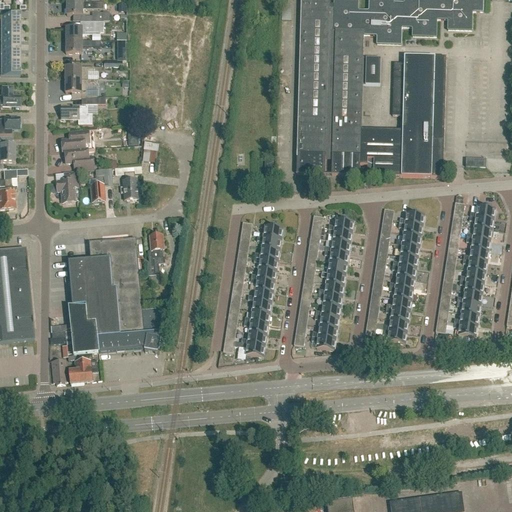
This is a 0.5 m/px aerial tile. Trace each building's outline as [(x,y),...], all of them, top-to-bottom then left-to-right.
[(330,0),(301,0),(296,176),(443,180),(447,59),(435,59),(405,58),(405,65),(394,65),(393,118),(403,118),(403,132),(361,131),(363,87),(380,87),(381,60),(363,60),(364,37),(377,37),(377,38),(377,46),(401,47),(402,30),(403,29),(412,29),(413,30),(412,38),(436,39),(437,22),(438,21),(447,21),(448,23),(448,32),(472,33),(472,14),(473,13),(483,14),(483,0),(404,0),(404,4),(404,5),(395,5),(393,4),(393,0),(369,0),(369,12),(368,13),(359,13),(358,12),(358,0),(334,0),(334,11),(330,10),(330,0)] [(105,5),(89,5),(83,5),(67,4),(67,17),(81,17),(81,24),(103,24),(109,24),(109,14),(103,14),(103,15),(92,15),(92,18),(85,18),(85,17),(83,17),(83,12),(105,12),(105,5)] [(1,18),(1,30),(3,30),(20,30),(20,17),(0,17),(0,18),(1,18)] [(81,30),(67,29),(66,43),(83,43),(83,37),(93,37),(101,37),(101,34),(103,34),(103,24),(81,24),(81,30)] [(1,30),(1,42),(3,42),(20,42),(20,30),(3,30),(1,30)] [(126,42),(126,34),(118,34),(118,42),(126,42)] [(3,42),(1,42),(1,54),(3,54),(20,54),(20,42),(3,42)] [(93,43),(83,43),(66,43),(66,56),(82,56),(82,50),(88,50),(89,47),(95,48),(95,50),(101,50),(101,43),(93,43)] [(126,54),(126,44),(118,44),(118,54),(126,54)] [(1,54),(1,66),(3,66),(20,66),(20,54),(3,54),(1,54)] [(20,66),(3,66),(1,66),(1,78),(0,78),(20,78),(20,66)] [(92,69),(66,69),(66,82),(99,82),(99,74),(92,74),(92,69)] [(74,102),(82,101),(99,100),(99,82),(66,82),(66,95),(74,95),(74,102)] [(0,113),(0,114),(0,105),(1,105),(2,105),(2,109),(9,109),(9,108),(20,108),(20,98),(12,98),(12,91),(10,89),(5,89),(3,91),(2,98),(0,97),(0,113)] [(80,109),(80,108),(62,109),(62,115),(61,116),(61,119),(62,120),(62,122),(79,122),(79,127),(92,127),(92,117),(88,117),(88,109),(80,109)] [(19,132),(20,119),(4,119),(4,121),(0,121),(0,136),(12,137),(12,132),(19,132)] [(86,152),(86,151),(85,144),(90,144),(90,143),(97,142),(96,133),(69,135),(70,142),(62,142),(63,154),(65,154),(86,152)] [(14,164),(14,147),(0,147),(1,140),(0,139),(0,156),(0,164),(14,164)] [(157,153),(158,153),(159,147),(158,147),(144,145),(144,151),(144,152),(142,163),(155,164),(157,153)] [(65,154),(66,166),(74,165),(75,171),(95,170),(94,159),(89,159),(88,151),(86,151),(86,152),(65,154)] [(486,169),(486,161),(466,161),(466,168),(486,169)] [(139,171),(138,165),(111,167),(112,174),(121,173),(121,172),(139,171)] [(16,172),(3,173),(4,182),(7,211),(15,211),(14,193),(12,193),(12,188),(11,181),(17,181),(16,172)] [(96,173),(96,177),(97,188),(91,188),(93,205),(94,205),(95,206),(99,205),(100,204),(106,204),(104,188),(111,188),(110,172),(96,173)] [(79,189),(77,174),(64,175),(65,183),(58,183),(57,185),(58,194),(62,194),(63,206),(75,205),(74,190),(79,189)] [(136,182),(135,174),(125,175),(125,183),(124,183),(124,189),(121,189),(122,195),(125,195),(125,202),(139,201),(137,182),(136,182)] [(464,199),(457,198),(456,205),(463,206),(464,199)] [(495,211),(478,208),(477,219),(494,222),(495,211)] [(406,226),(423,229),(425,217),(408,215),(407,221),(400,220),(399,225),(406,226)] [(492,233),(494,222),(477,219),(475,230),(492,233)] [(335,233),(352,235),(354,224),(337,221),(335,233)] [(421,239),(423,229),(406,226),(404,237),(421,239)] [(264,239),(281,242),(283,231),(266,228),(264,239)] [(320,241),(322,231),(312,229),(311,240),(320,241)] [(490,243),(492,233),(475,230),(473,241),(490,243)] [(352,235),(335,233),(329,232),(328,236),(334,237),(333,243),(350,246),(352,235)] [(152,237),(151,238),(150,238),(151,253),(148,253),(149,265),(148,265),(149,278),(159,277),(158,266),(165,266),(165,259),(163,259),(162,252),(164,252),(164,251),(166,250),(165,247),(164,245),(163,237),(162,237),(161,236),(152,237)] [(420,250),(421,239),(404,237),(403,242),(397,241),(396,247),(403,248),(403,247),(420,250)] [(280,253),(281,242),(264,239),(263,250),(280,253)] [(87,306),(87,309),(88,325),(96,324),(100,355),(143,351),(145,353),(159,355),(161,341),(160,341),(159,335),(163,334),(161,311),(143,313),(136,240),(89,244),(91,262),(70,264),(74,308),(87,306)] [(311,240),(309,250),(318,252),(320,241),(311,240)] [(489,254),(490,243),(473,241),(472,251),(489,254)] [(349,257),(350,246),(333,243),(332,254),(349,257)] [(418,261),(420,250),(403,247),(403,248),(401,258),(418,261)] [(278,263),(280,253),(263,250),(261,261),(278,263)] [(26,251),(0,252),(0,345),(9,344),(24,343),(26,343),(34,342),(26,251)] [(487,265),(489,254),(472,251),(470,262),(487,265)] [(347,267),(349,257),(332,254),(330,265),(347,267)] [(416,271),(418,261),(401,258),(399,269),(416,271)] [(278,263),(261,261),(255,260),(254,264),(260,265),(259,271),(276,274),(278,263)] [(487,265),(470,262),(464,261),(464,266),(469,266),(469,273),(486,275),(487,265)] [(345,278),(347,267),(330,265),(328,275),(345,278)] [(415,282),(416,271),(399,269),(398,279),(415,282)] [(275,285),(276,274),(259,271),(258,282),(275,285)] [(484,286),(486,275),(469,273),(467,283),(484,286)] [(345,278),(328,275),(322,274),(321,279),(328,280),(327,286),(344,289),(345,278)] [(413,293),(415,282),(398,279),(396,290),(413,293)] [(273,295),(275,285),(258,282),(256,293),(273,295)] [(482,297),(484,286),(467,283),(465,294),(482,297)] [(342,299),(344,289),(327,286),(325,297),(342,299)] [(412,303),(413,293),(396,290),(394,301),(412,303)] [(271,306),(273,295),(256,293),(254,303),(271,306)] [(481,307),(482,297),(465,294),(464,304),(464,305),(481,307)] [(341,310),(342,299),(325,297),(323,307),(341,310)] [(410,314),(412,303),(394,301),(393,311),(410,314)] [(270,317),(271,306),(254,303),(253,314),(270,317)] [(464,305),(464,304),(458,304),(457,308),(463,309),(462,315),(479,318),(481,307),(464,305)] [(339,321),(341,310),(323,307),(322,318),(339,321)] [(96,324),(88,325),(87,309),(69,308),(72,333),(74,358),(77,357),(77,362),(78,364),(74,365),(75,370),(73,370),(73,373),(70,373),(71,387),(93,385),(92,375),(99,374),(98,362),(93,363),(92,355),(100,355),(96,324)] [(408,325),(410,314),(393,311),(391,322),(408,325)] [(268,327),(270,317),(253,314),(251,325),(268,327)] [(477,329),(479,318),(462,315),(460,326),(477,329)] [(337,331),(339,321),(322,318),(320,329),(337,331)] [(407,335),(408,325),(391,322),(390,328),(384,327),(384,332),(407,335)] [(266,338),(268,327),(251,325),(250,335),(266,338)] [(459,337),(476,340),(477,329),(460,326),(459,337)] [(336,342),(337,331),(320,329),(319,334),(313,333),(312,338),(319,339),(336,342)] [(405,346),(407,335),(384,332),(383,337),(389,338),(388,344),(405,346)] [(67,352),(69,363),(77,362),(77,357),(74,358),(72,333),(53,334),(53,335),(52,335),(53,341),(50,341),(51,347),(67,345),(67,352)] [(265,348),(266,338),(250,335),(248,346),(265,348)] [(334,353),(336,342),(319,339),(317,350),(334,353)] [(263,360),(265,348),(248,346),(246,357),(263,360)] [(65,387),(65,384),(68,384),(66,363),(52,364),(54,385),(56,385),(57,388),(65,387)] [(390,511),(464,511),(462,494),(390,504),(390,511)] [(327,504),(327,505),(327,511),(353,511),(352,501),(327,504)]
